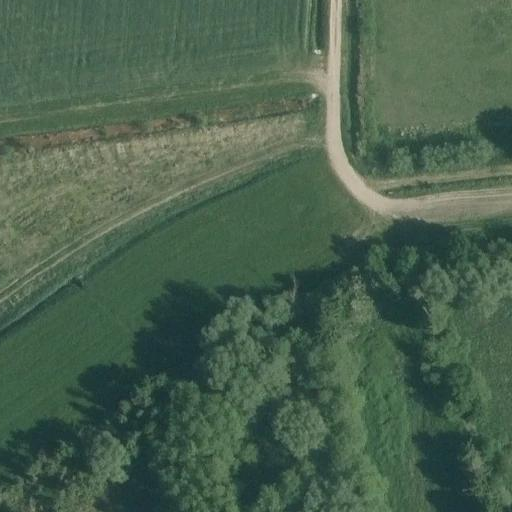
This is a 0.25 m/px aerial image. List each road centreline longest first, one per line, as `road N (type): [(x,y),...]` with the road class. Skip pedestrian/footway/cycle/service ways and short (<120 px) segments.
road 1 (track): [(330,138),(286,143),(124,213),(0,298)]
road 2 (track): [(333,0),(330,138),(354,177)]
road 3 (track): [(511,205),(450,218),(393,213),(360,195),(354,177)]
road 4 (track): [(354,177),(392,183),(511,168)]
